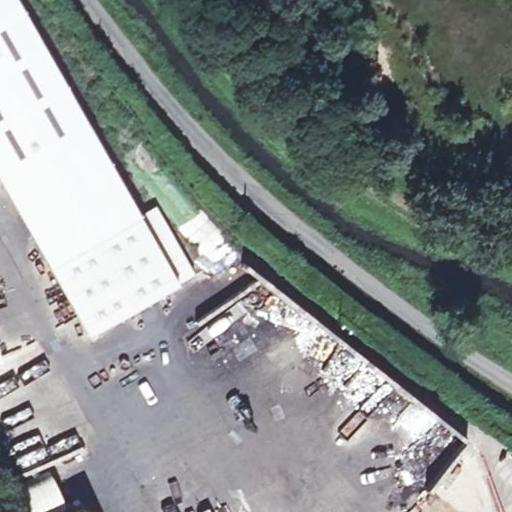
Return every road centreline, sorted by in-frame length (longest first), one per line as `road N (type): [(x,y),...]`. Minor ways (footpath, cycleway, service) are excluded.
road 1 (unclassified): [(511,387),(401,313),(242,187),(162,105),(91,0)]
road 2 (unknown): [(0,222),(77,346),(125,511)]
